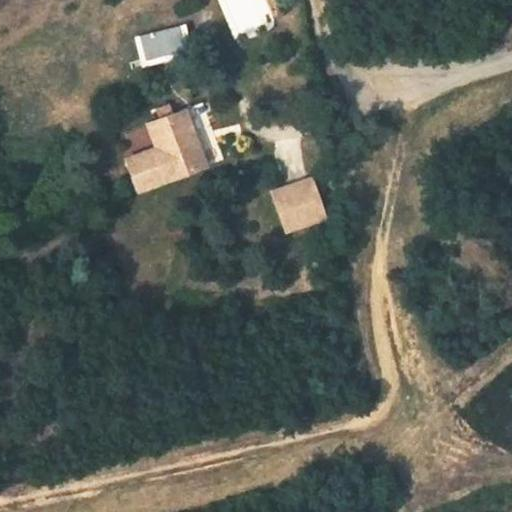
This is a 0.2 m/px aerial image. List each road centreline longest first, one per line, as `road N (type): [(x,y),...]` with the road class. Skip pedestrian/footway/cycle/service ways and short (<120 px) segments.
road 1 (track): [(0,504),(298,441),(372,417),(388,383),(375,267),(407,120),(425,84),(511,59)]
road 2 (track): [(316,0),(327,57),(343,77),(360,85),(425,84)]
